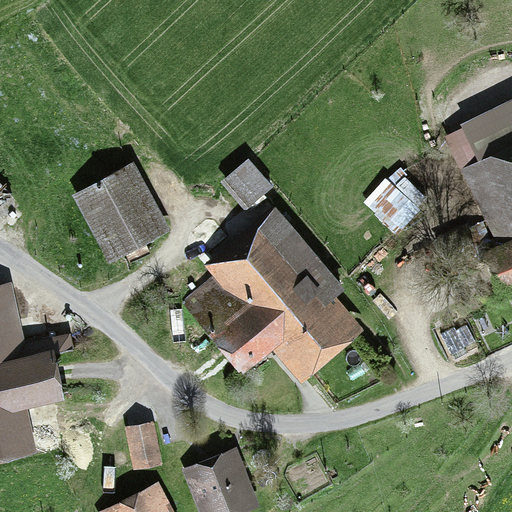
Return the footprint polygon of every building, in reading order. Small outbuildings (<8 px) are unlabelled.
[(511,100),(465,123),(486,164),(511,150),(511,100)] [(500,236),(479,247),(501,291),(511,285),(511,150),(486,164),(468,173),(500,236)] [(249,208),(273,188),(249,159),(225,179),(249,208)] [(164,229),(129,165),(77,194),(112,257),(164,229)] [(0,208),(13,198),(0,182),(0,208)] [(343,290),(310,250),(282,216),(224,264),(237,281),(225,291),(220,286),(195,307),(241,363),(279,332),(305,363),(347,328),(326,304),(343,290)] [(469,231),(438,243),(448,268),(479,255),(469,231)] [(12,292),(0,294),(0,445),(18,442),(8,392),(58,381),(51,349),(72,345),(69,334),(23,343),(12,292)] [(158,457),(151,421),(131,425),(138,461),(158,457)] [(234,452),(190,468),(207,511),(251,495),(234,452)] [(175,511),(159,477),(97,510),(97,511),(175,511)]
